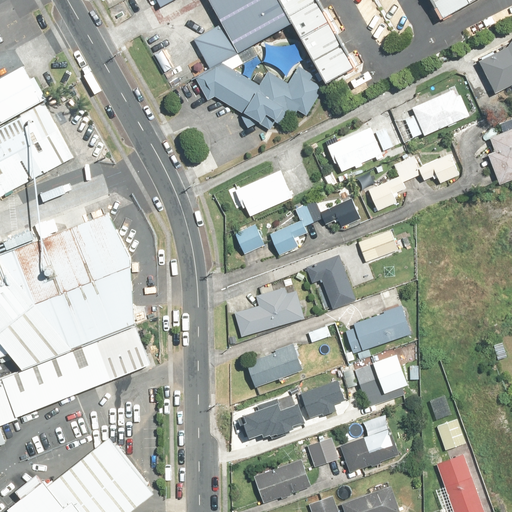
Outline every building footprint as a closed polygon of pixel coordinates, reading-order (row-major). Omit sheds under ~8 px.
[(352,72),(312,0),(201,0),(216,27),(192,40),(209,72),(288,29),(321,89),(352,72)] [(474,0),(424,0),(436,21),(474,0)] [(511,45),(511,47),(483,60),(499,92),(511,86),(511,45)] [(209,98),(254,126),(265,109),(278,116),(285,105),(298,115),(313,102),(311,96),(308,84),(294,70),(284,84),(268,73),(254,88),(224,65),(192,82),(202,105),(209,98)] [(19,68),(0,78),(0,127),(40,105),(19,68)] [(455,88),(414,107),(427,137),(451,126),(474,116),(464,95),(459,97),(455,88)] [(0,195),(69,159),(41,107),(0,128),(0,195)] [(415,115),(398,124),(407,143),(424,134),(415,115)] [(387,127),(377,132),(386,149),(396,144),(387,127)] [(373,128),(330,147),(337,164),(342,162),(346,172),(385,155),(373,128)] [(499,152),(491,155),(503,185),(511,181),(511,130),(494,137),(499,152)] [(400,176),(369,190),(380,214),(402,204),(397,195),(408,190),(404,182),(423,174),(426,180),(439,174),(442,182),(461,174),(451,153),(422,167),(416,155),(395,164),(400,176)] [(284,169),(236,190),(244,209),(249,206),(253,215),(296,197),(284,169)] [(302,220),(271,234),(282,258),(304,248),(299,239),(310,234),(306,226),(325,218),(328,224),(341,219),(344,226),(362,218),(353,198),(324,211),(318,199),(297,208),(302,220)] [(480,199),(441,214),(458,258),(459,257),(462,265),(471,261),(468,252),(477,249),(470,230),(489,223),(480,199)] [(0,356),(11,352),(24,364),(137,320),(133,260),(110,212),(0,254),(0,356)] [(511,223),(497,242),(511,254),(511,223)] [(257,224),(237,233),(246,254),(267,244),(257,224)] [(392,231),(360,242),(367,261),(399,249),(392,231)] [(343,253),(306,267),(312,284),(323,280),(335,310),(361,300),(343,253)] [(396,288),(381,293),(386,306),(400,301),(396,288)] [(261,305),(236,312),(244,338),(308,319),(299,290),(288,294),(287,289),(259,297),(261,305)] [(403,306),(356,323),(366,351),(413,333),(403,306)] [(0,441),(6,439),(0,424),(0,421),(153,361),(137,320),(24,364),(0,373),(0,441)] [(310,332),(314,343),(334,335),(330,324),(310,332)] [(296,343),(249,361),(259,389),(307,371),(296,343)] [(400,353),(357,369),(371,409),(406,396),(403,387),(412,384),(400,353)] [(302,389),(310,416),(337,408),(335,402),(347,398),(340,377),(302,389)] [(483,414),(467,419),(473,441),(477,440),(480,452),(494,448),(488,428),(511,420),(511,409),(510,404),(505,406),(503,400),(507,398),(501,377),(480,383),(487,407),(482,409),(483,414)] [(447,395),(430,401),(437,420),(453,414),(447,395)] [(245,420),(250,434),(263,430),(264,434),(306,421),(299,402),(282,407),(278,396),(260,402),(261,406),(246,411),(248,419),(245,420)] [(460,419),(439,426),(448,450),(468,443),(460,419)] [(390,427),(342,445),(353,472),(400,455),(390,427)] [(333,437),(309,445),(317,466),(340,458),(333,437)] [(110,441),(18,511),(131,511),(153,496),(110,441)] [(511,444),(494,450),(510,496),(511,495),(511,444)] [(437,465),(453,511),(481,511),(463,457),(437,465)] [(303,458),(256,476),(266,504),(313,486),(303,458)] [(401,511),(392,487),(345,504),(347,511),(401,511)] [(341,511),(336,495),(313,503),(315,511),(341,511)]
